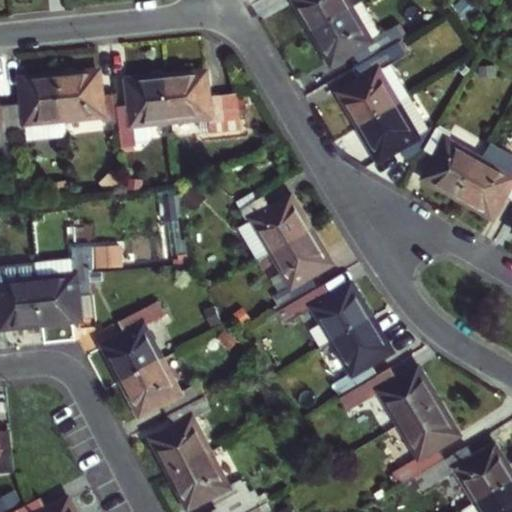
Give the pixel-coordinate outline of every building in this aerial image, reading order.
[(297,0),(315,30),(363,2),(362,0),(297,0)] [(363,2),(315,30),(334,63),(355,52),(362,64),(400,42),(403,40),(406,39),(406,38),(398,25),(382,35),(363,2)] [(401,24),(398,25),(406,38),(409,36),(401,24)] [(408,55),(411,53),(403,40),(400,42),(408,55)] [(408,55),(400,42),(362,64),(355,68),(362,80),(342,92),(362,126),(411,97),(392,64),(408,55)] [(105,120),(120,118),(118,104),(117,92),(103,94),(101,70),(62,74),(67,118),(104,114),(105,120)] [(208,71),(169,75),(173,120),(202,117),(211,116),(212,131),(243,129),(239,92),(210,95),(208,71)] [(29,121),(67,118),(62,74),(23,78),(26,101),(12,103),(15,129),(30,127),(29,121)] [(132,103),(118,104),(120,118),(123,146),(138,144),(136,124),(173,120),(169,75),(130,79),(132,103)] [(430,129),(411,97),(362,126),(381,159),(402,148),(409,160),(426,150),(437,130),(433,128),(430,129)] [(18,154),(15,129),(12,103),(0,104),(0,135),(1,135),(3,155),(11,155),(18,154)] [(202,117),(204,132),(212,131),(211,116),(202,117)] [(426,178),(460,198),(482,159),(450,140),(453,135),(439,127),(437,130),(426,150),(438,157),(426,178)] [(506,196),(511,200),(511,176),(482,159),(460,198),(494,217),(506,196)] [(242,227),(260,259),(275,251),(313,229),(293,196),(272,208),(265,195),(242,208),(250,222),(242,227)] [(303,296),(319,287),(312,275),(332,263),(313,229),(275,251),(294,284),(275,295),(283,308),(303,296)] [(74,258),(37,261),(43,322),(82,318),(79,294),(93,293),(91,272),(91,268),(95,268),(95,245),(74,246),(74,258)] [(0,265),(0,302),(2,302),(4,326),(43,322),(37,261),(0,265)] [(316,307),(335,340),(373,317),(353,284),(333,295),(325,283),(319,287),(303,296),(283,308),(278,310),(286,324),(316,307)] [(79,294),(82,318),(96,317),(93,293),(79,294)] [(105,344),(123,379),(163,358),(146,325),(167,314),(160,300),(120,320),(127,333),(105,344)] [(393,351),(373,317),(335,340),(354,372),(334,384),(341,397),(379,375),(372,363),(393,351)] [(180,391),(163,358),(123,379),(142,413),(162,402),(168,414),(206,395),(199,381),(180,391)] [(392,367),(379,375),(341,397),(349,411),(383,391),(402,424),(440,401),(420,367),(399,379),(392,367)] [(213,408),(206,395),(168,414),(175,426),(154,437),(172,472),(211,451),(194,418),(213,408)] [(459,435),(440,401),(402,424),(421,456),(394,471),(402,485),(416,477),(446,459),(439,447),(459,435)] [(0,471),(15,471),(14,456),(11,429),(0,429),(0,471)] [(478,501),(511,481),(511,472),(496,446),(476,458),(468,445),(446,459),(416,477),(424,490),(459,469),(478,501)] [(228,485),(211,451),(172,472),(190,506),(211,496),(217,508),(241,496),(234,482),(228,485)] [(511,511),(511,481),(478,501),(462,511),(511,511)] [(76,511),(70,497),(48,508),(42,496),(35,499),(9,511),(76,511)]
